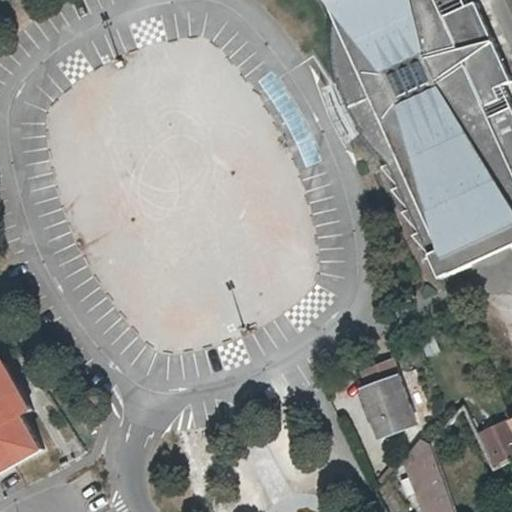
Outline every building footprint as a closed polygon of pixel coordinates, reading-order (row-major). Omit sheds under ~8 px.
[(418,215),(411,219),(429,237),(419,242),(446,285),(450,283),(511,255),(511,101),(507,92),(511,89),(511,75),(481,8),(473,12),(467,0),(330,0),(332,4),(340,13),(336,14),(340,25),(339,40),(339,56),(340,71),(343,86),(347,100),(353,114),(360,127),(368,139),(376,149),(385,159),(396,168),(389,172),(406,186),(409,189),(408,191),(403,195),(414,206),(421,213),(418,215)] [(220,344),(321,290),(306,188),(240,69),(221,71),(213,57),(196,66),(197,79),(184,86),(186,99),(172,101),(162,83),(145,92),(133,94),(122,73),(120,62),(119,62),(46,102),(61,204),(144,356),(220,344)] [(0,470),(45,446),(29,416),(39,410),(8,353),(0,357),(0,470)] [(376,443),(417,429),(392,361),(361,374),(368,392),(359,394),(376,443)] [(420,441),(402,465),(421,511),(452,511),(432,448),(420,441)]
